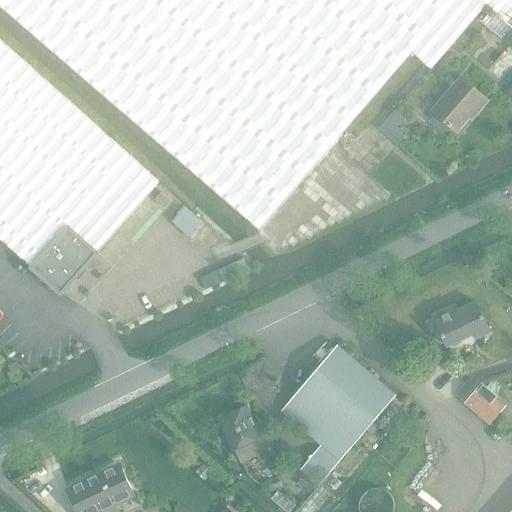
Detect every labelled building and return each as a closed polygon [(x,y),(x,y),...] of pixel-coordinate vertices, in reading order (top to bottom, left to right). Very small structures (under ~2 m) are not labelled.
[(511,0),(0,0),(0,11),(191,173),(265,236),(413,55),(433,71),(487,6),(509,23),(511,18),(511,0)] [(511,28),(510,28),(501,39),(511,48),(511,28)] [(0,238),(61,293),(160,183),(0,40),(0,238)] [(435,113),(428,121),(443,133),(449,126),(457,133),(487,98),(463,78),(434,112),(435,113)] [(184,207),(171,222),(190,239),(203,223),(184,207)] [(490,331),(477,303),(458,312),(455,307),(433,318),(441,333),(440,333),(437,334),(442,344),(445,343),(447,346),(474,333),(476,338),(490,331)] [(395,396),(337,347),(279,413),(319,447),(298,473),(316,487),(337,463),(339,461),(395,396)] [(481,385),(464,405),(490,427),(507,406),(481,385)] [(239,467),(274,450),(260,422),(251,427),(242,407),(230,413),(226,411),(220,414),(218,420),(216,421),(239,467)] [(106,473),(69,490),(77,505),(74,507),(75,511),(119,511),(116,504),(136,494),(123,465),(119,467),(117,462),(104,469),(106,473)] [(319,486),(296,511),(312,511),(328,493),(319,486)] [(277,491),(271,499),(286,511),(290,511),(295,506),(277,491)]
